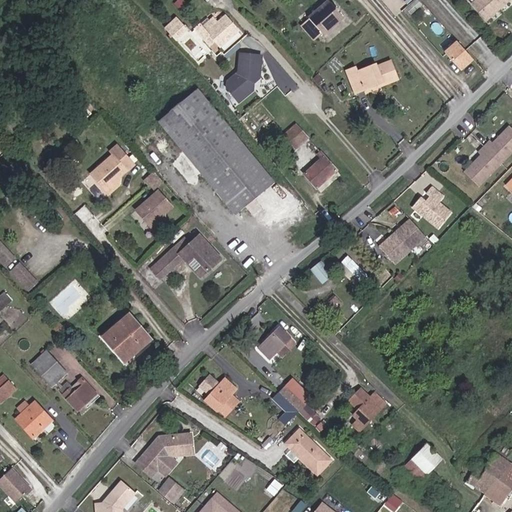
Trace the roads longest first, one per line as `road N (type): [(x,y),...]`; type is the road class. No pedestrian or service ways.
road 1 (residential): [(511,61),(191,352),(50,511)]
road 2 (unknown): [(271,280),(430,425)]
road 3 (unknown): [(201,343),(120,241)]
